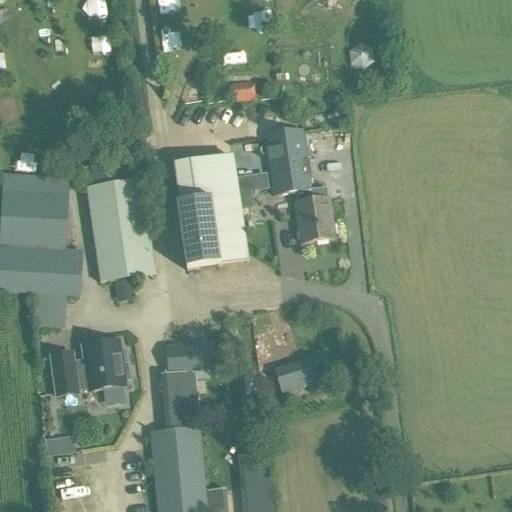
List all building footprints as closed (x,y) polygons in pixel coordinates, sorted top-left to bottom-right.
[(96,0),(76,0),(77,14),(98,12),(96,0)] [(246,10),(245,26),(258,27),(259,10),(246,10)] [(93,30),(94,53),(102,52),(101,29),(93,30)] [(236,38),(214,40),(216,61),(238,58),(236,38)] [(351,39),(338,49),(347,61),(360,51),(351,39)] [(253,86),(230,87),(231,104),(255,102),(255,98),(256,98),(255,89),(254,89),(253,86)] [(342,112),(335,109),(328,114),(329,122),(337,126),(343,120),(342,112)] [(270,135),(264,136),(264,139),(267,160),(274,198),(313,192),(302,130),(270,135)] [(28,169),(28,146),(6,146),(6,169),(28,169)] [(108,161),(84,166),(89,189),(113,185),(108,161)] [(220,256),(248,252),(242,211),(241,203),(237,174),(207,177),(205,165),(175,171),(180,204),(177,205),(178,207),(211,202),(220,256)] [(141,181),(95,189),(110,283),(114,282),(131,279),(156,275),(141,181)] [(60,189),(0,186),(0,242),(58,244),(60,189)] [(253,201),(241,203),(242,211),(254,209),(253,201)] [(328,201),(296,207),(303,245),(335,240),(328,201)] [(211,202),(178,207),(188,270),(221,265),(220,256),(211,202)] [(134,295),(131,279),(114,282),(117,298),(134,295)] [(120,346),(82,350),(84,365),(74,366),(73,356),(51,358),(55,399),(77,396),(76,392),(87,391),(87,395),(125,391),(124,385),(128,385),(127,369),(122,370),(120,346)] [(209,350),(165,353),(166,377),(198,375),(199,378),(210,378),(209,350)] [(325,358),(276,374),(282,395),(332,379),(325,358)] [(256,379),(241,380),(243,400),(258,398),(256,379)] [(169,432),(151,433),(159,511),(208,511),(207,495),(200,428),(197,429),(192,380),(163,383),(169,432)] [(278,511),(272,457),(243,461),(248,511),(278,511)] [(231,511),(230,492),(207,495),(208,511),(231,511)]
